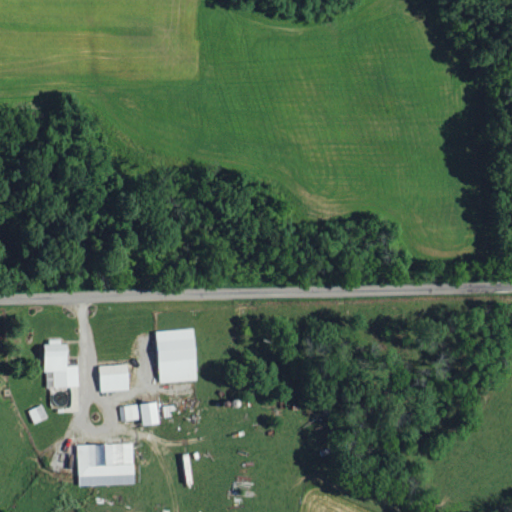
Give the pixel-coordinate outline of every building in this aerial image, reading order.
[(198,330),(160,330),(160,382),(198,382),(198,330)] [(48,388),(80,387),(80,365),(72,366),(71,344),(46,345),(48,388)] [(131,391),(130,365),(100,366),(100,392),(131,391)] [(122,422),(143,419),(145,427),(163,424),(159,402),(119,408),(122,422)] [(49,418),(42,404),(29,411),(35,424),(49,418)] [(163,418),(175,417),(174,406),(163,406),(163,418)] [(79,486),(136,485),(135,444),(79,445),(79,486)]
